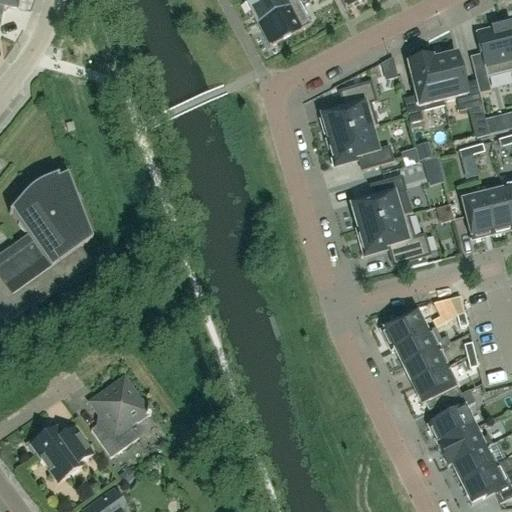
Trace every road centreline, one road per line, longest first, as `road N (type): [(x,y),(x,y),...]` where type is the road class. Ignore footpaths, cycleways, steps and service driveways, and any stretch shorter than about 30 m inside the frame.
road 1 (residential): [(334,310),(269,90),(448,0)]
road 2 (residential): [(334,310),(492,265),(511,340)]
road 3 (residential): [(427,511),(334,310)]
